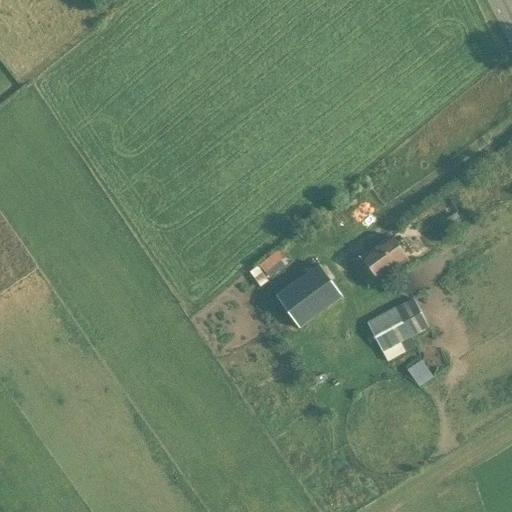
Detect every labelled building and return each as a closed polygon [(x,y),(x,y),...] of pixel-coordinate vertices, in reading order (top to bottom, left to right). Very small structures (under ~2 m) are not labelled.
[(465,225),(456,213),(446,221),(454,233),(465,225)] [(378,280),(408,258),(393,237),(363,258),(363,259),(353,266),(368,286),(378,279),(378,280)] [(260,266),(266,273),(284,258),(278,251),(260,266)] [(301,328),(344,298),(320,264),(277,295),(301,328)] [(413,299),(368,323),(384,352),(429,328),(413,299)] [(421,386),(435,376),(421,356),(407,366),(421,386)]
